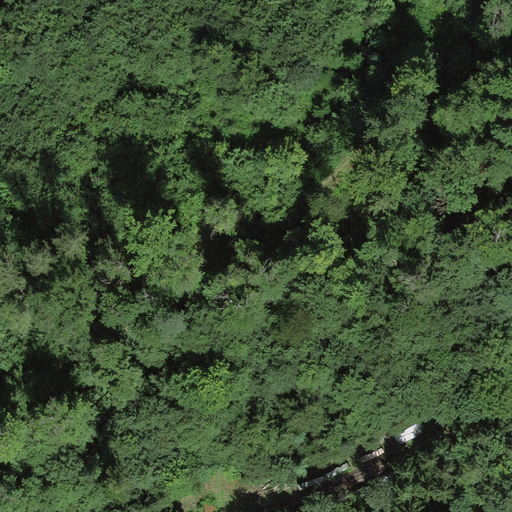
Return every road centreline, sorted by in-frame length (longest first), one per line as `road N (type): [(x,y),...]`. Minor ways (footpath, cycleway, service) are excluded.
road 1 (track): [(222,511),(237,396),(302,219),(405,120),(511,61)]
road 2 (track): [(511,403),(270,511)]
